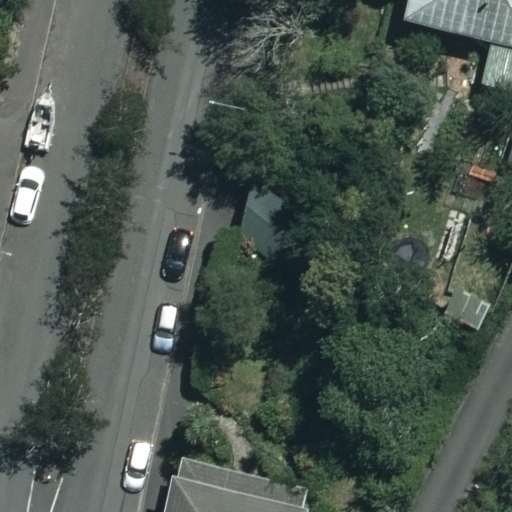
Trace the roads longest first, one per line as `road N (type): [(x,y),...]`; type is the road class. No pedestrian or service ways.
road 1 (residential): [(202,0),(86,511)]
road 2 (residential): [(8,511),(15,430),(110,0)]
road 3 (residential): [(511,359),(432,511)]
